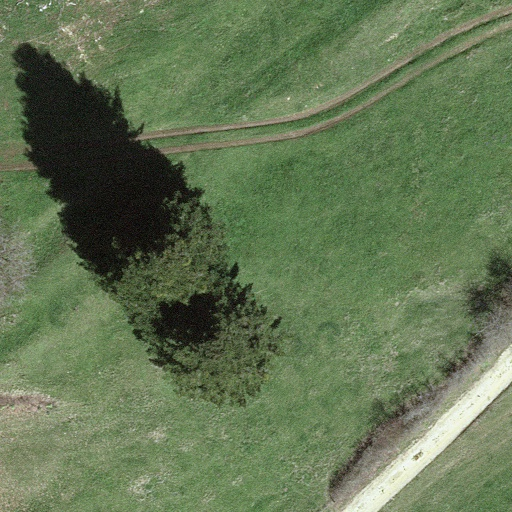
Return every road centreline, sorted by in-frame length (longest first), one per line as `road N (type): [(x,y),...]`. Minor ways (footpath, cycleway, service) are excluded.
road 1 (track): [(0,159),(311,120),(511,15)]
road 2 (track): [(353,511),(511,354)]
